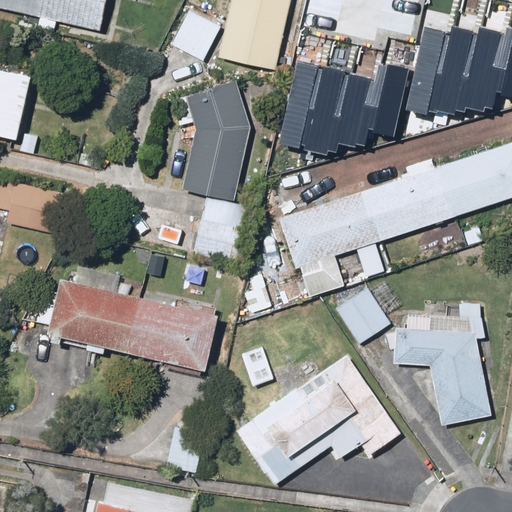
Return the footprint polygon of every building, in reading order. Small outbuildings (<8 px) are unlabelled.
[(106,0),(0,0),(0,9),(100,32),(106,0)] [(290,0),(230,0),(217,59),(275,72),(290,0)] [(223,27),(189,10),(170,47),(203,65),(223,27)] [(433,30),(411,114),(433,119),(434,115),(464,122),(469,104),(501,113),(506,96),(511,97),(511,30),(509,38),(486,32),(485,37),(457,30),(456,36),(433,30)] [(302,65),(284,148),(338,160),(342,140),(373,147),(376,131),(401,137),(415,74),(384,67),(380,83),(302,65)] [(0,137),(17,141),(32,76),(0,68),(0,137)] [(185,95),(195,129),(182,188),(236,199),(251,128),(237,80),(185,95)] [(319,262),(511,198),(511,142),(279,219),(296,271),(305,268),(307,274),(322,269),(319,262)] [(215,315),(61,280),(58,292),(41,288),(34,321),(47,324),(45,333),(203,369),(215,315)] [(273,305),(264,282),(242,291),(250,314),(273,305)] [(364,283),(333,306),(361,347),(393,325),(364,283)] [(485,335),(479,304),(427,300),(425,316),(408,314),(407,327),(396,326),(392,364),(429,367),(439,426),(489,417),(476,337),(485,335)] [(274,380),(261,346),(240,354),(252,388),(274,380)] [(236,431),(276,486),(331,446),(343,463),(363,448),(370,458),(404,434),(347,354),(284,398),(279,392),(251,412),(255,418),(236,431)] [(143,511),(98,502),(96,511),(143,511)]
